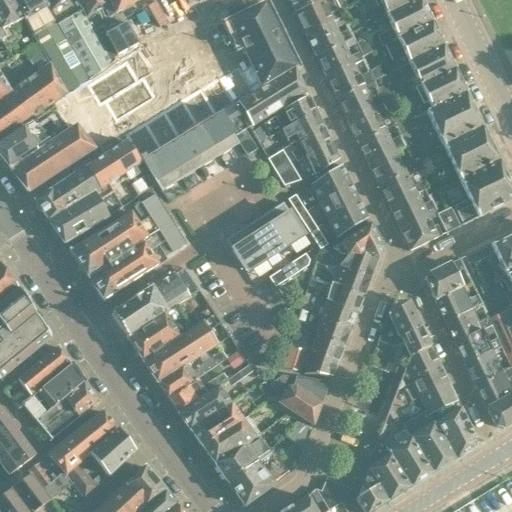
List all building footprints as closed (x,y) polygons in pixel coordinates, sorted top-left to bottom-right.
[(13,0),(0,0),(0,28),(3,33),(12,28),(25,21),(13,0)] [(83,65),(44,0),(13,0),(25,21),(51,64),(60,80),(69,95),(93,80),(83,65)] [(90,18),(78,0),(44,0),(83,65),(93,80),(117,64),(116,62),(95,27),(91,29),(86,20),(90,18)] [(116,16),(117,15),(141,0),(78,0),(90,18),(110,7),(116,16)] [(288,0),(295,13),(322,0),(288,0)] [(329,15),(322,0),(295,13),(305,35),(333,22),(342,18),(338,10),(329,15)] [(346,5),(343,0),(333,0),(338,9),(346,5)] [(374,0),(379,8),(372,11),(373,14),(368,16),(372,24),(387,17),(420,1),(419,0),(374,0)] [(420,1),(387,17),(392,30),(378,37),(382,47),(386,45),(386,47),(431,25),(420,1)] [(265,6),(230,23),(251,65),(262,88),(294,68),(265,6)] [(333,22),(305,35),(316,57),(343,44),(352,40),(348,31),(339,35),(333,22)] [(442,48),(431,25),(386,47),(393,60),(394,60),(397,66),(398,65),(400,68),(409,64),(442,48)] [(3,33),(0,28),(0,41),(1,41),(5,47),(6,47),(4,45),(17,38),(12,28),(3,33)] [(361,57),(370,53),(363,39),(355,43),(361,57)] [(349,57),(343,44),(316,57),(327,79),(354,66),(353,65),(363,61),(358,53),(349,57)] [(442,48),(409,64),(415,77),(410,79),(413,86),(409,88),(411,92),(416,89),(453,70),(442,48)] [(107,103),(142,81),(130,61),(91,84),(103,105),(107,103)] [(51,64),(11,92),(0,98),(0,141),(23,126),(54,106),(58,104),(69,95),(60,80),(51,64)] [(238,67),(219,78),(235,105),(260,90),(262,88),(251,65),(241,71),(238,67)] [(359,78),(354,66),(327,79),(337,100),(373,83),(368,73),(359,78)] [(383,76),(379,67),(369,71),(373,80),(383,76)] [(235,105),(222,113),(238,136),(289,103),(306,92),(294,68),(262,88),(260,90),(235,105)] [(465,94),(453,70),(416,89),(424,104),(418,107),(422,115),(426,113),(465,94)] [(0,98),(11,92),(0,73),(0,98)] [(219,78),(200,90),(217,116),(220,114),(221,114),(222,113),(235,105),(219,78)] [(142,81),(107,103),(119,123),(158,99),(146,79),(142,81)] [(375,87),(373,83),(337,100),(348,122),(375,109),(374,109),(384,104),(380,96),(370,100),(366,92),(375,87)] [(394,99),(387,85),(378,90),(384,104),(394,99)] [(66,113),(92,97),(86,87),(60,103),(66,113)] [(200,90),(182,101),(198,128),(201,126),(217,116),(200,90)] [(481,128),(465,94),(426,113),(443,147),(481,128)] [(308,96),(285,111),(263,127),(270,139),(279,134),(290,126),(315,111),(308,96)] [(182,101),(163,112),(180,139),(182,138),(198,128),(182,101)] [(68,117),(74,126),(81,122),(89,134),(95,144),(109,134),(104,125),(96,113),(90,103),(69,116),(68,117)] [(380,120),(375,109),(348,122),(358,143),(386,130),(394,126),(392,121),(389,116),(380,120)] [(263,127),(262,127),(254,132),(269,159),(298,141),(322,126),(315,111),(290,126),(279,134),(270,139),(263,127)] [(163,112),(145,123),(161,150),(163,150),(176,141),(180,139),(163,112)] [(217,116),(201,126),(219,156),(239,144),(221,114),(220,114),(217,116)] [(394,120),(392,121),(394,126),(395,128),(408,122),(405,114),(394,120)] [(412,120),(408,122),(395,128),(399,136),(401,136),(416,128),(412,120)] [(145,123),(126,135),(143,162),(147,160),(161,150),(145,123)] [(94,150),(77,125),(41,150),(11,170),(28,195),(45,183),(94,150)] [(41,150),(23,126),(0,141),(0,157),(11,170),(41,150)] [(198,128),(182,138),(200,168),(219,156),(201,126),(198,128)] [(298,141),(300,146),(290,153),(296,162),(305,156),(329,141),(322,126),(298,141)] [(395,128),(394,126),(386,130),(391,140),(399,136),(395,128)] [(498,163),(481,128),(443,147),(460,182),(498,163)] [(391,140),(386,130),(358,143),(368,165),(395,151),(404,147),(399,136),(391,140)] [(176,141),(163,150),(181,180),(200,168),(182,138),(180,139),(176,141)] [(338,160),(329,141),(305,156),(315,176),(339,164),(337,161),(338,160)] [(126,142),(106,155),(121,178),(125,175),(126,178),(136,171),(134,168),(141,164),(126,142)] [(147,160),(143,162),(162,192),(181,180),(163,150),(161,150),(147,160)] [(283,151),(269,159),(268,159),(268,160),(284,186),(301,181),(283,151)] [(395,151),(368,165),(379,186),(415,168),(429,161),(426,155),(411,162),(410,159),(401,163),(395,151)] [(121,178),(106,155),(86,168),(101,190),(98,192),(100,195),(126,178),(125,175),(121,178)] [(511,191),(498,163),(460,182),(468,200),(455,208),(463,225),(511,201),(511,191)] [(318,199),(350,183),(341,165),(311,185),(318,199)] [(86,167),(63,182),(77,204),(98,192),(101,190),(86,168),(86,167)] [(417,173),(415,168),(379,186),(389,209),(417,195),(416,194),(425,190),(426,190),(423,182),(413,187),(408,177),(417,173)] [(63,182),(51,190),(34,202),(49,222),(72,207),(77,204),(63,182)] [(350,183),(318,199),(327,217),(359,201),(350,183)] [(98,192),(77,204),(72,207),(87,231),(110,218),(98,196),(100,195),(98,192)] [(130,213),(87,241),(70,251),(103,301),(157,265),(149,250),(159,246),(165,257),(172,252),(167,245),(163,238),(159,231),(154,224),(168,215),(155,194),(134,208),(143,221),(137,224),(130,213)] [(288,200),(320,250),(328,245),(295,195),(288,200)] [(417,195),(389,209),(399,229),(427,215),(427,216),(436,211),(431,201),(422,206),(417,195)] [(359,201),(327,217),(337,239),(368,219),(359,201)] [(263,216),(283,247),(303,234),(283,204),(263,216)] [(72,207),(49,222),(65,245),(87,231),(72,207)] [(446,234),(460,227),(451,208),(437,215),(446,234)] [(173,222),(168,215),(154,224),(159,231),(173,222)] [(432,228),(427,216),(427,215),(399,229),(410,252),(437,238),(442,236),(437,225),(432,228)] [(263,216),(245,228),(265,259),(283,247),(263,216)] [(177,229),(173,222),(159,231),(163,238),(177,229)] [(345,242),(342,243),(348,255),(349,255),(359,258),(362,254),(379,242),(370,225),(345,242)] [(265,259),(245,228),(225,241),(245,272),(265,259)] [(177,229),(163,238),(167,245),(181,236),(177,229)] [(511,233),(490,245),(505,275),(511,271),(511,233)] [(186,244),(181,236),(167,245),(172,252),(186,244)] [(359,258),(349,255),(343,263),(339,260),(336,263),(339,267),(340,266),(370,278),(382,250),(383,249),(379,242),(362,254),(359,258)] [(490,254),(486,247),(465,257),(468,264),(490,254)] [(310,261),(305,254),(269,278),(275,287),(298,273),(308,266),(310,261)] [(459,260),(458,260),(428,275),(425,283),(435,302),(468,286),(469,288),(473,287),(459,260)] [(335,275),(333,284),(364,295),(370,278),(340,266),(339,267),(340,268),(335,275)] [(7,273),(6,271),(0,275),(0,303),(19,290),(7,273)] [(511,271),(505,275),(498,279),(511,308),(511,271)] [(129,304),(112,315),(128,339),(165,316),(191,300),(174,275),(129,304)] [(497,288),(493,280),(479,287),(483,294),(497,288)] [(333,284),(327,301),(357,313),(364,295),(333,284)] [(482,306),(473,287),(469,288),(468,286),(435,302),(445,323),(472,310),(482,306)] [(0,323),(2,326),(0,327),(0,380),(51,338),(19,290),(0,303),(0,323)] [(327,301),(321,319),(350,330),(357,313),(327,301)] [(393,304),(378,342),(388,345),(391,343),(410,335),(405,325),(416,319),(408,303),(393,304)] [(309,329),(313,314),(300,310),(296,324),(309,329)] [(479,323),(472,310),(445,323),(455,344),(481,332),(492,327),(488,319),(479,323)] [(511,310),(506,313),(490,321),(506,356),(511,353),(511,338),(507,329),(511,326),(511,310)] [(165,316),(128,339),(143,362),(181,337),(165,316)] [(350,330),(321,319),(316,336),(343,347),(350,330)] [(391,343),(388,345),(394,348),(403,343),(409,357),(410,358),(430,348),(416,319),(405,325),(410,335),(391,343)] [(181,337),(143,362),(158,384),(215,345),(202,324),(181,337)] [(481,332),(455,344),(466,366),(492,353),(481,332)] [(343,347),(316,336),(311,354),(337,364),(343,347)] [(215,345),(158,384),(167,399),(198,379),(227,360),(221,352),(189,375),(185,369),(217,347),(215,345)] [(290,347),(283,369),(300,372),(306,351),(290,347)] [(25,389),(11,401),(18,410),(23,407),(71,365),(58,348),(18,381),(25,389)] [(430,348),(410,358),(405,371),(410,381),(439,366),(430,348)] [(492,353),(466,366),(476,388),(511,370),(511,368),(502,373),(492,353)] [(337,364),(311,354),(304,374),(312,375),(332,377),(337,364)] [(71,365),(23,407),(51,441),(79,418),(64,398),(82,382),(71,365)] [(448,384),(439,366),(410,381),(419,398),(448,384)] [(511,395),(511,370),(476,388),(486,409),(511,395)] [(203,387),(198,379),(167,399),(178,414),(219,387),(226,382),(222,376),(203,387)] [(330,383),(310,379),(296,377),(292,389),(287,390),(286,391),(321,405),(330,383)] [(97,403),(82,382),(64,398),(79,418),(97,403)] [(457,402),(448,384),(419,398),(428,416),(457,402)] [(231,403),(219,387),(178,414),(189,431),(231,403)] [(321,405),(286,391),(282,397),(278,395),(270,400),(277,404),(313,427),(321,405)] [(511,424),(511,395),(486,409),(495,428),(503,430),(511,424)] [(457,402),(428,416),(433,424),(455,460),(472,450),(475,440),(457,402)] [(244,420),(231,403),(189,431),(202,448),(244,420)] [(0,410),(0,430),(9,423),(0,410)] [(102,413),(49,455),(63,472),(60,474),(63,478),(66,476),(79,465),(90,456),(116,432),(102,413)] [(257,437),(244,420),(202,448),(215,466),(257,437)] [(10,423),(9,423),(0,430),(0,445),(17,433),(19,431),(19,428),(15,422),(12,422),(10,423)] [(292,443),(305,428),(296,422),(284,437),(292,443)] [(433,424),(410,439),(432,474),(455,460),(433,424)] [(432,474),(410,439),(405,431),(394,438),(396,442),(391,444),(388,438),(385,439),(390,428),(385,425),(379,440),(385,449),(390,456),(410,488),(432,474)] [(310,433),(305,428),(292,443),(303,451),(310,433)] [(117,432),(116,432),(90,456),(108,477),(133,453),(117,432)] [(17,433),(0,445),(0,464),(9,476),(35,457),(17,433)] [(267,451),(257,437),(215,466),(227,483),(250,467),(247,465),(267,451)] [(250,467),(227,483),(244,507),(273,487),(289,475),(277,459),(269,450),(267,451),(247,465),(250,467)] [(410,488),(390,456),(368,469),(388,502),(410,488)] [(79,465),(66,476),(73,484),(84,499),(96,488),(79,465)] [(144,468),(126,485),(145,508),(164,492),(144,468)] [(359,493),(356,502),(362,511),(372,511),(388,502),(368,469),(363,482),(369,492),(361,497),(359,493)] [(31,474),(12,489),(29,511),(35,511),(51,500),(43,490),(31,474)] [(60,474),(56,478),(65,490),(73,484),(66,476),(63,478),(60,474)] [(65,490),(56,478),(49,484),(58,495),(65,490)] [(359,493),(343,486),(326,480),(321,492),(316,490),(323,501),(330,511),(343,503),(349,499),(356,502),(359,493)] [(49,484),(43,490),(51,500),(58,495),(49,484)] [(126,485),(109,500),(120,511),(141,511),(145,508),(126,485)] [(29,511),(12,489),(0,497),(0,511),(29,511)] [(145,508),(141,511),(172,511),(178,507),(164,492),(145,508)] [(314,511),(306,498),(283,511),(314,511)] [(349,499),(343,503),(349,511),(362,511),(356,502),(349,499)] [(120,511),(109,500),(95,511),(120,511)]
